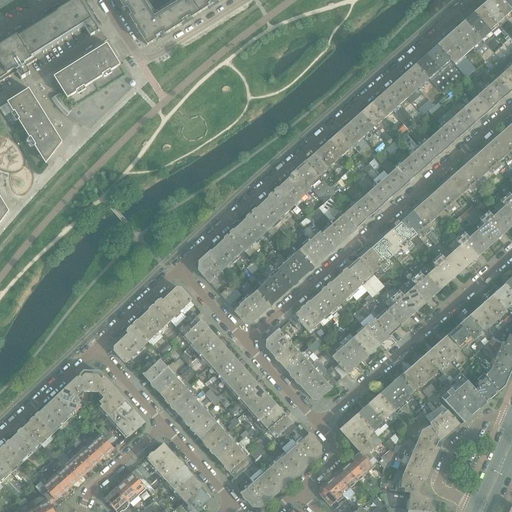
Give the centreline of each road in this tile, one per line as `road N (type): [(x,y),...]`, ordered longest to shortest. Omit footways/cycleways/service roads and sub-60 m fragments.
road 1 (residential): [(178,267),(474,0)]
road 2 (residential): [(245,343),(511,106)]
road 3 (residential): [(511,251),(317,424)]
road 4 (residential): [(245,0),(141,63),(117,25)]
road 5 (residential): [(511,423),(487,415),(451,447),(437,488),(475,506)]
road 6 (residential): [(0,436),(93,347)]
road 7 (residential): [(163,425),(92,488),(81,511)]
